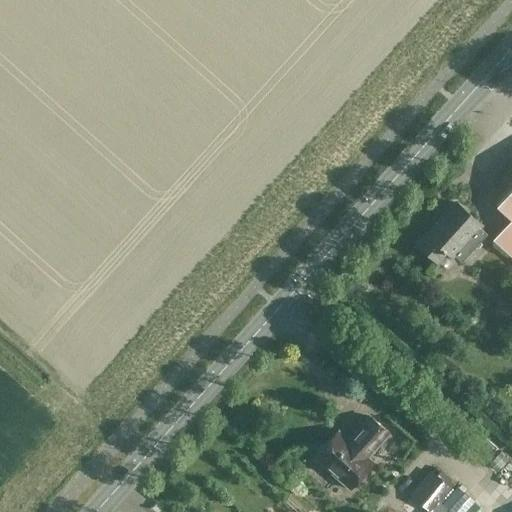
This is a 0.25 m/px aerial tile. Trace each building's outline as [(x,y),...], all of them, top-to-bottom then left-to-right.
[(511,256),(511,187),(496,205),(511,219),(492,239),(511,256)] [(455,201),(447,210),(417,244),(435,260),(444,249),(451,255),(453,253),(461,260),(485,233),(477,226),(479,223),(455,201)] [(314,457),(349,488),(373,461),(368,457),(388,433),(369,416),(348,439),(338,430),(314,457)] [(432,472),(411,496),(429,511),(431,511),(452,489),(432,472)] [(483,511),(489,505),(478,495),(463,511),(483,511)] [(448,511),(439,503),(431,511),(448,511)]
